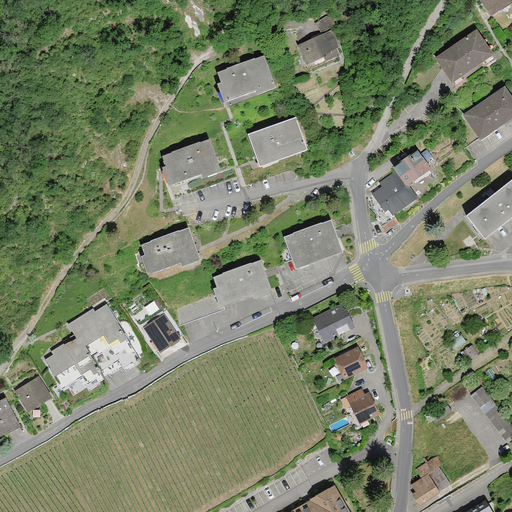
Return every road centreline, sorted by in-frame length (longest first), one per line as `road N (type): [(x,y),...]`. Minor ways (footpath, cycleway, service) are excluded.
road 1 (residential): [(371,266),(179,358),(0,460)]
road 2 (residential): [(371,266),(360,178),(400,79),(444,0)]
road 3 (residential): [(371,266),(407,415),(399,511)]
road 4 (residential): [(371,266),(444,194),(511,145)]
road 5 (residential): [(511,262),(408,273),(371,266)]
